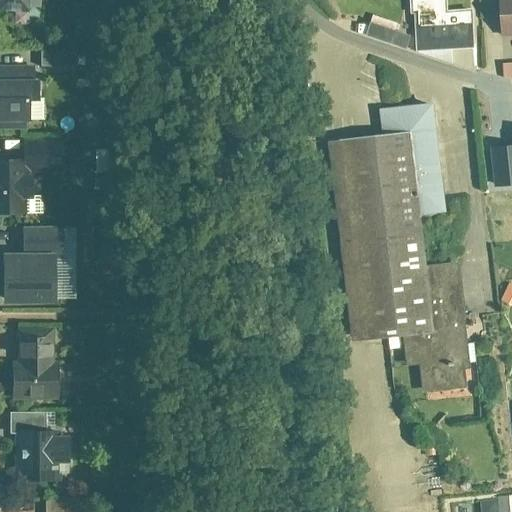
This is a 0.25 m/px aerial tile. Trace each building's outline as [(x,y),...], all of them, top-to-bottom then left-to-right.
[(30,0),(0,0),(0,14),(30,15),(30,0)] [(511,0),(500,0),(502,35),(511,34),(511,0)] [(39,87),(0,87),(0,125),(39,125),(39,87)] [(378,115),(380,144),(417,141),(425,218),(443,217),(433,111),(378,115)] [(380,144),(339,148),(356,350),(407,345),(437,342),(430,272),(425,218),(417,141),(380,144)] [(21,145),(21,161),(21,172),(65,171),(65,145),(21,145)] [(21,161),(0,161),(0,220),(22,220),(21,172),(21,161)] [(64,234),(22,235),(22,265),(56,265),(65,265),(64,234)] [(22,265),(4,266),(5,309),(57,308),(56,265),(22,265)] [(437,342),(407,345),(410,377),(425,376),(428,397),(473,393),(459,269),(430,272),(437,342)] [(13,364),(13,391),(58,391),(58,365),(52,365),(52,329),(18,329),(18,364),(13,364)] [(17,426),(17,481),(59,481),(59,457),(68,457),(68,432),(59,432),(59,426),(17,426)]
